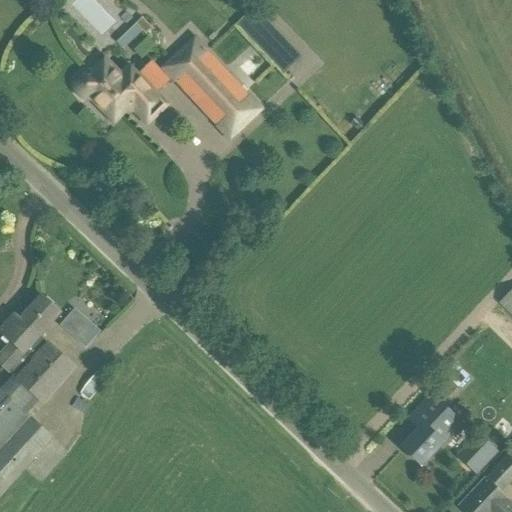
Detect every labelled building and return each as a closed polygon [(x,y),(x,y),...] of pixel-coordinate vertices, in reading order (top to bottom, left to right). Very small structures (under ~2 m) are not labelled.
[(145,58),(151,36),(135,31),(128,53),(145,58)] [(194,39),(162,69),(228,138),(259,109),(194,39)] [(75,82),(75,83),(75,89),(77,94),(78,95),(84,98),(90,97),(113,121),(126,108),(132,108),(146,122),(161,106),(136,81),(134,83),(124,74),(115,84),(97,67),(90,74),(84,74),(83,74),(78,76),(75,82)] [(511,291),(500,304),(511,315),(511,291)] [(0,449),(29,416),(26,414),(38,400),(43,404),(75,368),(39,336),(59,313),(41,297),(21,320),(17,317),(2,333),(11,342),(0,352),(0,366),(8,374),(8,373),(11,375),(0,387),(0,449)] [(98,332),(87,323),(74,337),(85,347),(98,332)] [(97,372),(81,391),(93,400),(107,381),(97,372)] [(420,430),(403,448),(422,466),(442,444),(460,425),(431,398),(410,419),(409,420),(420,430)] [(29,416),(0,449),(0,498),(54,438),(29,416)] [(459,456),(475,472),(496,450),(480,435),(459,456)] [(511,460),(508,456),(459,507),(464,511),(511,511),(511,505),(497,490),(503,484),(506,487),(511,480),(511,460)]
